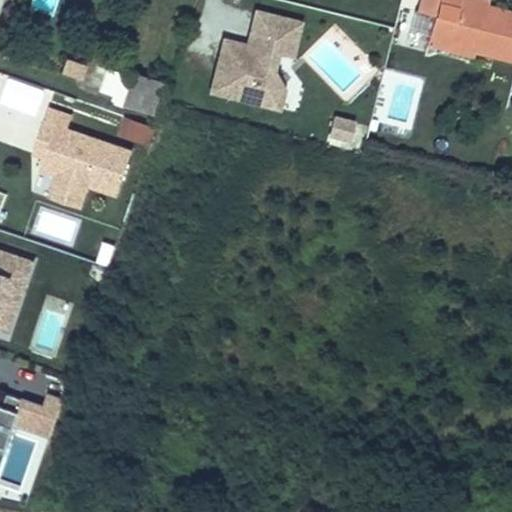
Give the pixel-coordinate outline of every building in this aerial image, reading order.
[(55,0),(36,0),(35,6),(53,11),(55,0)] [(416,0),(414,11),(433,16),(436,0),(416,0)] [(436,0),(433,16),(428,33),(474,46),(473,52),(511,62),(511,15),(488,9),(459,2),(459,0),(436,0)] [(478,0),(459,0),(459,2),(488,9),(489,3),(478,0)] [(302,23),(256,11),(247,45),(224,40),(212,90),(281,108),(285,90),(272,71),(277,53),(294,58),(302,23)] [(474,46),(428,33),(423,51),(470,63),(473,52),(474,46)] [(60,72),(82,80),(87,65),(66,57),(60,72)] [(156,116),(166,86),(98,63),(89,87),(114,95),(112,101),(156,116)] [(123,116),(117,136),(148,146),(154,126),(123,116)] [(355,122),(333,117),(329,134),(350,139),(355,122)] [(117,195),(132,150),(43,121),(38,137),(50,141),(45,158),(41,170),(55,175),(54,180),(88,191),(90,186),(117,195)] [(50,141),(38,137),(33,154),(45,158),(50,141)] [(84,204),(88,191),(54,180),(49,193),(84,204)] [(111,265),(115,244),(102,241),(98,262),(111,265)] [(0,300),(5,288),(21,293),(31,263),(0,252),(0,300)] [(5,288),(0,300),(0,327),(8,330),(21,293),(5,288)] [(1,407),(0,406),(0,448),(5,450),(13,425),(49,438),(62,401),(45,395),(41,408),(5,395),(1,407)]
